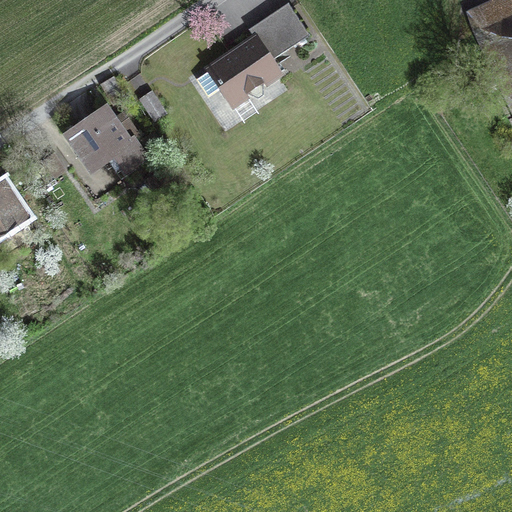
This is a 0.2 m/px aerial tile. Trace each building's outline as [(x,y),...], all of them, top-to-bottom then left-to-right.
[(262,26),(266,32),(209,70),(210,71),(197,79),(208,96),(221,88),(232,105),(247,94),(259,99),(264,96),(264,84),(279,73),(271,61),(309,35),(290,7),(262,26)] [(511,16),(485,28),(501,61),(477,72),(484,88),(508,77),(511,85),(511,16)] [(152,91),(140,99),(154,122),(166,114),(152,91)] [(113,121),(106,110),(69,135),(91,168),(110,155),(125,177),(147,162),(132,140),(139,135),(124,114),(113,121)] [(4,187),(0,189),(0,232),(9,226),(14,234),(28,225),(23,217),(4,187)]
